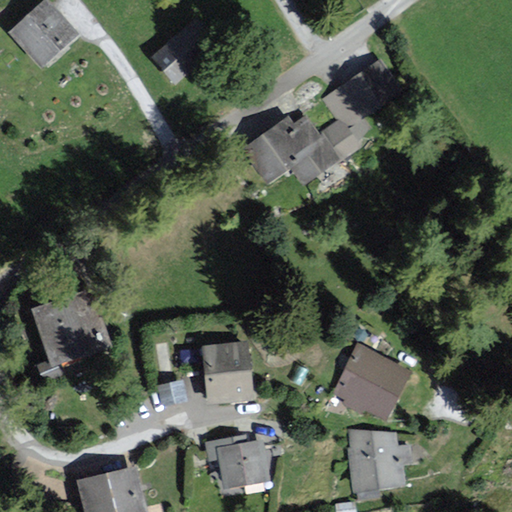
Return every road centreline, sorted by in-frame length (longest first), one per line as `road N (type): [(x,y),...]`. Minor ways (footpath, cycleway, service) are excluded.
road 1 (residential): [(0,286),(405,0)]
road 2 (residential): [(211,415),(267,405),(385,420),(451,408),(511,421)]
road 3 (residential): [(211,415),(94,458),(47,461),(25,441),(0,367)]
